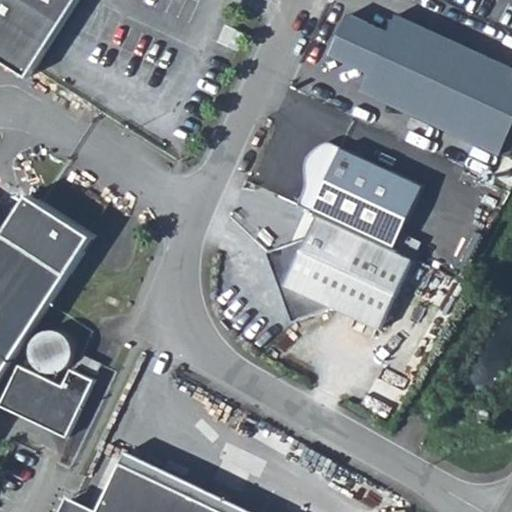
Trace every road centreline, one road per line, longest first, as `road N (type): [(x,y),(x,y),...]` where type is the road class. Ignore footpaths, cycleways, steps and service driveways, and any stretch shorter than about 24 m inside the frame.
road 1 (residential): [(475,511),(219,367),(173,316),(199,214),(301,0)]
road 2 (unknown): [(0,25),(155,121),(179,103),(200,58)]
